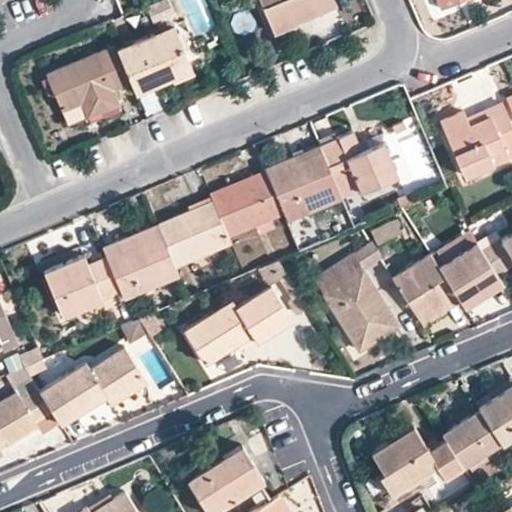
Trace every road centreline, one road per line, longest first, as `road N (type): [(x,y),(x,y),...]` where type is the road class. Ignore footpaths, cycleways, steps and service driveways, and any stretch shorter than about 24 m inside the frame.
road 1 (residential): [(44,209),(377,73),(396,50)]
road 2 (residential): [(0,494),(248,390),(317,396)]
road 3 (residential): [(511,338),(363,401),(317,396)]
road 4 (residential): [(511,31),(449,58),(396,50)]
road 5 (residential): [(317,396),(320,446),(345,511)]
